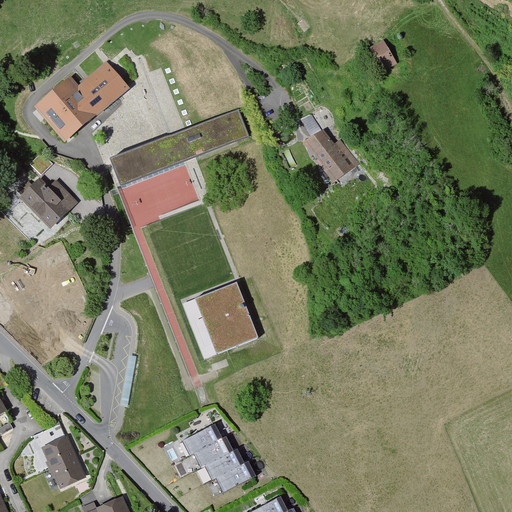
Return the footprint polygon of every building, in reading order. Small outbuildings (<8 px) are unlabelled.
[(394,63),(382,41),(370,48),(382,70),(394,63)] [(150,79),(170,136),(196,127),(169,52),(143,60),(150,79)] [(126,89),(108,68),(82,91),(70,77),(37,106),(67,140),(121,93),(126,89)] [(198,161),(249,141),(237,111),(196,127),(170,136),(113,158),(118,171),(125,189),(198,161)] [(307,130),(317,127),(313,116),(303,119),(307,130)] [(332,147),(321,132),(307,142),(335,180),(358,163),(341,141),(332,147)] [(37,176),(16,198),(50,230),(75,204),(67,197),(76,187),(62,174),(50,188),(37,176)] [(238,284),(198,299),(221,359),(261,343),(238,284)] [(212,424),(180,441),(188,455),(191,454),(197,468),(203,465),(209,480),(214,478),(221,491),(254,476),(244,459),(240,462),(234,447),(230,448),(224,435),(218,437),(212,424)] [(66,439),(43,449),(60,486),(83,476),(66,439)] [(278,496),(247,511),(291,511),(289,506),(284,509),(278,496)] [(125,511),(120,501),(96,511),(125,511)]
